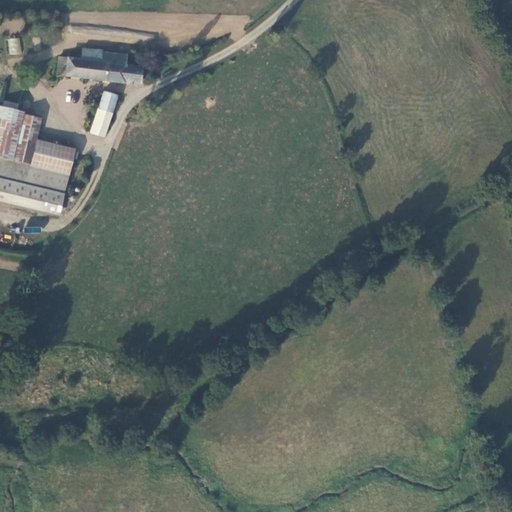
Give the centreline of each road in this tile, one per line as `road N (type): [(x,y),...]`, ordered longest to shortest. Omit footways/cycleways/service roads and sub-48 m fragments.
road 1 (unknown): [(71,105),(104,91),(139,93),(109,151),(68,135),(66,118)]
road 2 (unclassified): [(139,93),(254,35),(294,0)]
